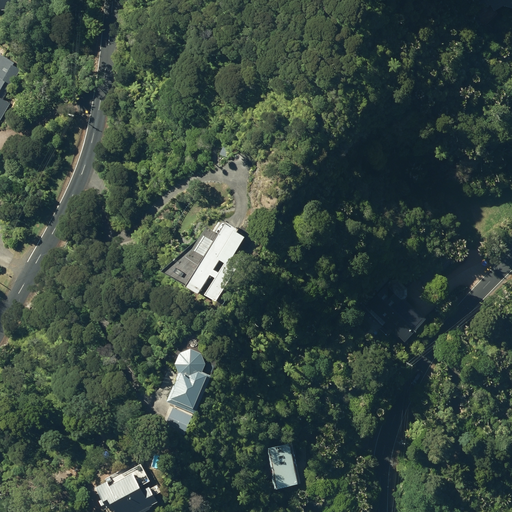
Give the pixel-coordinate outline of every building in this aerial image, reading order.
[(511,0),(489,0),(496,10),(505,4),(511,5),(511,0)] [(0,120),(9,104),(0,98),(0,89),(1,88),(7,91),(19,72),(10,67),(13,63),(0,56),(0,120)] [(187,289),(199,296),(211,276),(216,280),(206,297),(216,303),(241,261),(234,258),(245,239),(237,235),(239,232),(226,225),(219,237),(207,229),(191,256),(202,263),(187,289)] [(368,310),(386,325),(406,344),(427,320),(406,301),(408,298),(408,291),(401,285),(394,285),(389,290),(387,288),(368,310)] [(180,375),(167,403),(187,411),(195,415),(212,377),(202,373),(205,366),(200,355),(190,351),(180,355),(176,365),(180,375)] [(192,417),(174,409),(166,427),(184,435),(192,417)] [(298,420),(302,434),(317,429),(313,415),(298,420)] [(267,454),(277,493),(304,486),(294,447),(267,454)] [(103,500),(101,500),(106,510),(113,506),(116,511),(139,511),(157,502),(149,489),(142,493),(133,476),(109,489),(106,484),(97,489),(103,500)]
